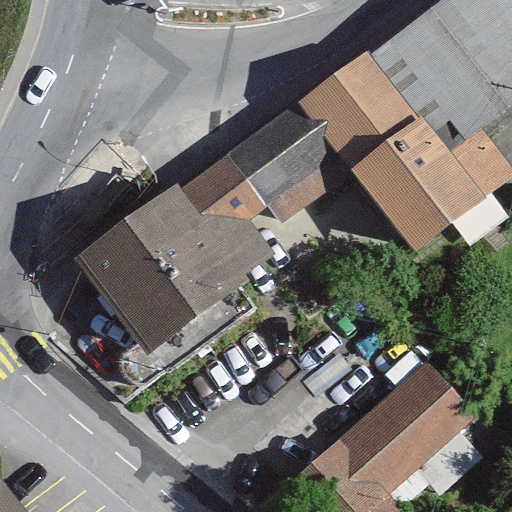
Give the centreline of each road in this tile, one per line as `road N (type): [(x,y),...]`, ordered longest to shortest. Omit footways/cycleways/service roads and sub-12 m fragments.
road 1 (secondary): [(0,340),(42,393),(186,511)]
road 2 (secondary): [(325,0),(217,17),(87,2)]
road 3 (secondary): [(87,2),(71,58),(0,211)]
